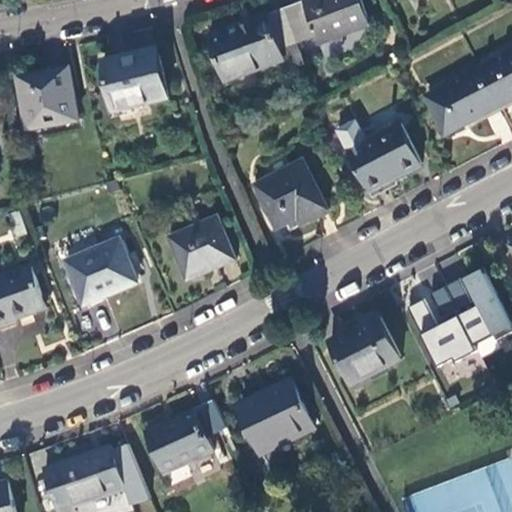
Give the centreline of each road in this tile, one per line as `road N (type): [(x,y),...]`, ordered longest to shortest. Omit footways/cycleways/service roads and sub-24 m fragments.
road 1 (residential): [(511,185),(137,375),(0,422)]
road 2 (residential): [(132,0),(0,24)]
